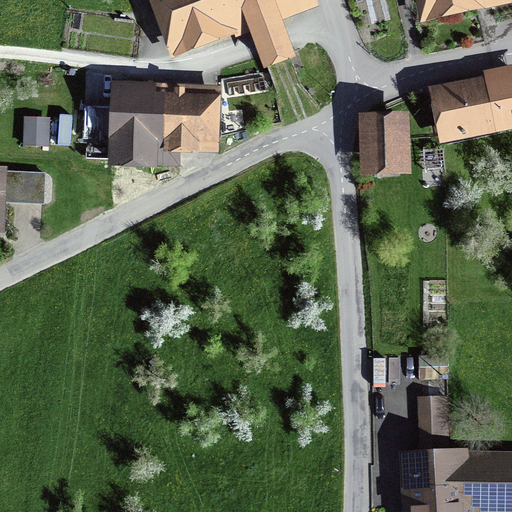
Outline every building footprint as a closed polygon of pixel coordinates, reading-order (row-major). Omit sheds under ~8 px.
[(160,0),(177,43),(290,0),(160,0)] [(417,0),(420,11),(468,0),(417,0)] [(511,79),(437,94),(445,135),(462,132),(462,134),(465,134),(464,132),(497,125),(499,133),(511,130),(511,79)] [(176,164),(177,142),(210,144),(213,95),(116,91),(115,107),(84,105),(82,138),(114,139),(113,161),(176,164)] [(48,122),(25,122),(25,144),(48,145),(48,122)] [(398,127),(371,128),(372,163),(399,162),(398,127)] [(44,203),(44,188),(45,173),(0,171),(0,223),(1,224),(2,186),(14,187),(13,202),(44,203)] [(418,369),(419,356),(383,355),(382,381),(389,381),(389,377),(413,378),(413,369),(418,369)] [(448,375),(448,359),(421,358),(420,374),(448,375)] [(511,511),(511,456),(449,456),(445,398),(429,399),(412,399),(413,415),(430,414),(432,457),(411,458),(414,511),(464,511),(465,511),(511,511)]
